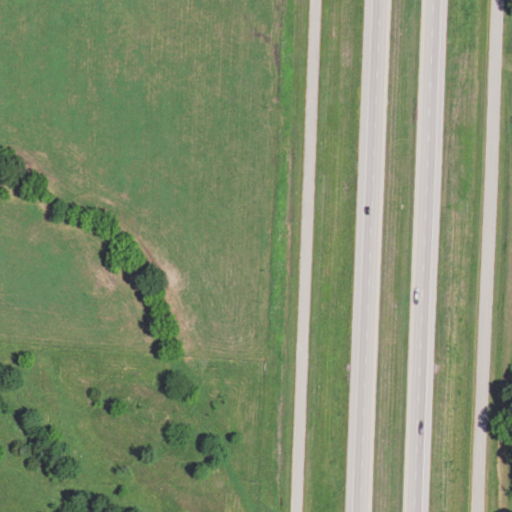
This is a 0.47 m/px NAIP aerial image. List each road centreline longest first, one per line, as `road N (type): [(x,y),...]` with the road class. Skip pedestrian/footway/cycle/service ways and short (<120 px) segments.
road 1 (residential): [(296,511),(315,0)]
road 2 (motorway): [(380,0),(361,511)]
road 3 (motorway): [(415,511),(433,0)]
road 4 (residential): [(479,511),(497,0)]
